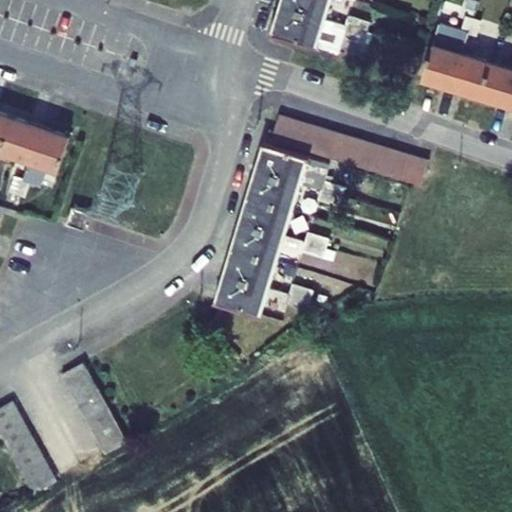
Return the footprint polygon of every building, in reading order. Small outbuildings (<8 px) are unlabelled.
[(284,0),(283,5),(327,18),(332,0),(284,0)] [(283,5),(274,32),(340,52),(345,34),(364,40),(367,30),(348,24),(327,18),(283,5)] [(348,24),(367,30),(370,21),(350,15),(348,24)] [(463,30),(470,32),(474,17),(467,15),(463,30)] [(470,32),(477,34),(481,20),(474,17),(470,32)] [(434,42),(424,77),(454,87),(464,52),(434,42)] [(464,52),(454,87),(482,95),(493,60),(464,52)] [(511,65),(493,60),(482,95),(511,104),(511,101),(511,65)] [(0,149),(2,150),(14,115),(0,110),(0,149)] [(280,114),(273,138),(285,142),(293,118),(280,114)] [(42,125),(14,115),(2,150),(0,154),(0,159),(15,165),(12,175),(17,176),(12,191),(19,193),(24,179),(30,160),(42,125)] [(293,118),(285,142),(298,146),(305,121),(293,118)] [(305,121),(298,146),(310,150),(318,125),(305,121)] [(30,160),(60,170),(71,135),(42,125),(30,160)] [(318,125),(310,150),(323,153),(330,129),(318,125)] [(330,129),(323,153),(335,157),(343,133),(330,129)] [(343,133),(335,157),(348,161),(355,136),(343,133)] [(355,136),(348,161),(360,165),(368,140),(355,136)] [(368,140),(360,165),(373,168),(380,144),(368,140)] [(302,183),(323,189),(343,195),(346,186),(325,180),(331,163),(310,156),(266,142),(258,170),(302,183)] [(380,144),(373,168),(385,172),(393,148),(380,144)] [(393,148),(385,172),(398,176),(405,152),(393,148)] [(405,152),(398,176),(410,180),(417,155),(405,152)] [(417,155),(410,180),(423,184),(430,159),(417,155)] [(250,196),(294,209),(302,183),(258,170),(250,196)] [(19,193),(26,196),(31,181),(24,179),(19,193)] [(323,189),(320,198),(340,204),(343,195),(323,189)] [(242,222),(286,235),(294,209),(250,196),(242,222)] [(74,205),(68,223),(86,229),(89,218),(92,211),(74,205)] [(234,247),(278,261),(286,235),(242,222),(234,247)] [(310,232),(307,241),(327,247),(330,238),(310,232)] [(307,241),(304,250),(324,256),(327,247),(307,241)] [(234,247),(227,273),(271,286),(278,261),(234,247)] [(227,273),(218,301),(262,314),(271,286),(227,273)] [(294,284),(291,293),(311,299),(314,290),(294,284)] [(289,302),(309,308),(311,299),(291,293),(289,302)] [(85,361),(63,373),(69,384),(92,372),(85,361)] [(98,384),(92,372),(69,384),(75,396),(98,384)] [(82,407),(104,395),(98,384),(75,396),(82,407)] [(82,407),(88,419),(110,406),(104,395),(82,407)] [(13,400),(0,407),(0,422),(20,412),(13,400)] [(94,430),(117,418),(110,406),(88,419),(94,430)] [(26,423),(20,412),(0,422),(0,429),(3,435),(26,423)] [(101,442),(123,429),(117,418),(94,430),(101,442)] [(10,447),(32,435),(26,423),(3,435),(10,447)] [(107,453),(129,441),(123,429),(101,442),(107,453)] [(10,447),(16,458),(39,446),(32,435),(10,447)] [(22,470),(45,457),(39,446),(16,458),(22,470)] [(29,481),(51,469),(45,457),(22,470),(29,481)] [(35,493),(57,480),(51,469),(29,481),(35,493)]
